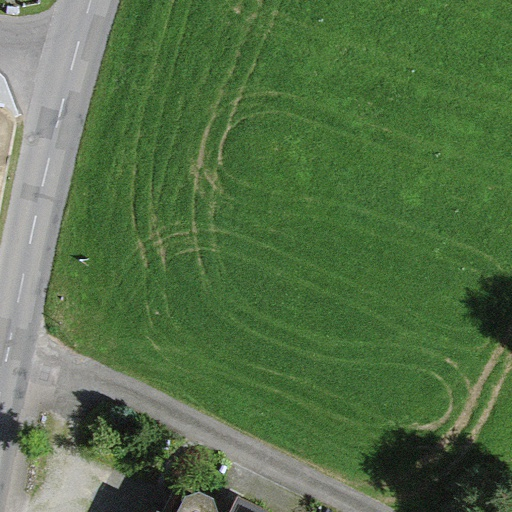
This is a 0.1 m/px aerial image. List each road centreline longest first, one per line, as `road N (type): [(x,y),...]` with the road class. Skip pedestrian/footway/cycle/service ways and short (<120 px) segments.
road 1 (residential): [(362,511),(7,350)]
road 2 (tertiary): [(88,0),(35,197),(7,350)]
